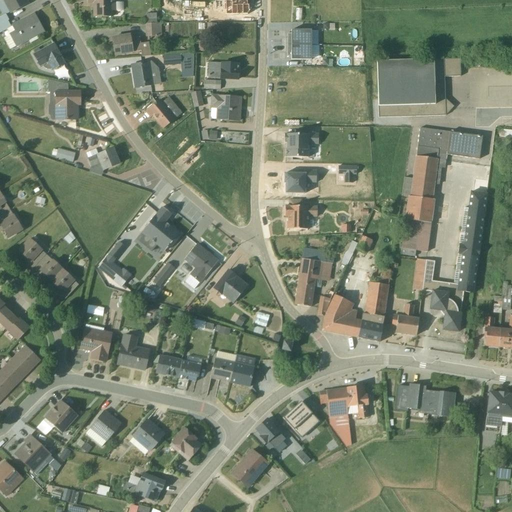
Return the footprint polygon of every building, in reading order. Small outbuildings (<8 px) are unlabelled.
[(9,14),(27,4),(24,0),(0,0),(0,13),(2,17),(0,17),(0,25),(8,21),(5,15),(8,13),(9,14)] [(112,12),(122,12),(122,3),(115,3),(115,0),(83,0),(83,4),(92,4),(93,18),(96,18),(97,19),(112,18),(112,12)] [(145,25),(155,25),(155,15),(145,15),(145,25)] [(9,36),(3,39),(9,50),(14,47),(15,49),(28,42),(29,44),(38,40),(36,36),(42,33),(38,25),(36,26),(34,23),(35,22),(31,16),(11,27),(6,30),(9,36)] [(0,32),(10,28),(7,22),(0,25),(0,32)] [(215,25),(206,24),(206,36),(215,37),(215,25)] [(160,25),(144,25),(144,38),(161,38),(160,25)] [(310,46),(310,31),(290,31),(290,34),(286,34),(286,46),(310,46)] [(141,58),(150,57),(147,44),(139,45),(138,39),(133,39),(132,36),(112,39),(114,56),(140,52),(141,58)] [(53,45),(32,57),(39,69),(42,68),(44,69),(46,71),(48,71),(50,70),(51,72),(56,69),(57,71),(60,69),(59,67),(63,65),(58,57),(59,56),(53,45)] [(290,61),(310,61),(310,46),(286,46),(286,57),(290,58),(290,61)] [(181,72),(192,71),(192,55),(160,57),(161,67),(180,66),(181,72)] [(459,59),(376,62),(378,118),(445,116),(448,112),(448,111),(450,109),(451,107),(448,104),(444,100),(444,78),(460,77),(459,59)] [(131,66),(134,88),(153,86),(153,87),(159,86),(157,70),(150,63),(131,66)] [(237,65),(208,64),(207,79),(237,80),(237,71),(237,65)] [(49,117),(49,120),(51,121),(76,121),(76,110),(77,106),(79,106),(79,93),(67,93),(67,85),(47,81),(47,93),(49,94),(49,105),(48,106),(47,116),(49,117)] [(219,90),(220,82),(203,81),(203,90),(219,90)] [(202,107),(199,92),(190,94),(193,109),(202,107)] [(211,120),(238,122),(240,100),(240,99),(217,97),(217,96),(210,95),(209,109),(210,110),(209,118),(211,120)] [(159,101),(144,113),(149,119),(151,117),(162,130),(174,120),(159,101)] [(407,197),(432,200),(434,185),(438,186),(440,169),(444,169),(445,162),(445,159),(446,156),(449,133),(419,129),(415,157),(414,157),(412,179),(404,178),(401,195),(401,196),(407,197)] [(511,139),(511,132),(500,131),(500,138),(511,139)] [(216,133),(208,132),(208,141),(215,141),(216,133)] [(449,133),(446,156),(470,159),(478,160),(481,137),(449,133)] [(317,135),(283,135),(284,143),(285,143),(285,158),(287,158),(287,161),(301,161),(301,158),(307,158),(307,145),(317,145),(317,135)] [(52,150),(51,156),(55,157),(55,159),(72,164),(74,154),(57,150),(57,151),(52,150)] [(90,168),(88,173),(89,173),(100,177),(101,172),(118,165),(112,150),(97,156),(95,150),(85,154),(87,159),(86,159),(90,168)] [(304,183),(315,183),(315,172),(292,171),(292,174),(283,174),(283,184),(284,184),(284,194),(304,195),(304,183)] [(431,282),(429,293),(427,311),(440,313),(443,318),(441,331),(457,333),(460,314),(459,314),(462,293),(473,295),(487,194),(483,194),(469,192),(467,209),(463,209),(453,285),(431,282)] [(5,204),(0,194),(0,216),(9,211),(5,204)] [(432,200),(407,197),(400,255),(414,257),(415,252),(426,253),(428,238),(434,201),(432,200)] [(284,207),(283,217),(287,217),(287,230),(307,230),(307,218),(316,218),(316,208),(284,207)] [(164,224),(170,216),(161,208),(140,234),(146,239),(141,245),(150,253),(155,247),(163,253),(178,235),(164,224)] [(7,239),(21,230),(16,222),(16,221),(12,215),(12,216),(9,211),(0,216),(0,232),(2,231),(7,239)] [(341,225),(340,234),(350,234),(350,226),(341,225)] [(361,236),(355,249),(366,254),(372,241),(361,236)] [(42,251),(29,240),(18,252),(25,258),(23,260),(27,265),(32,270),(45,256),(41,252),(42,251)] [(343,255),(340,265),(346,268),(356,245),(351,242),(346,252),(343,255)] [(107,256),(115,262),(126,249),(118,243),(107,256)] [(216,262),(196,246),(183,262),(193,270),(188,276),(198,284),(216,262)] [(302,249),(294,305),(310,308),(313,288),(320,289),(321,281),(328,282),(333,258),(326,257),(326,253),(302,249)] [(50,282),(61,270),(52,261),(51,261),(45,256),(32,270),(37,275),(40,272),(37,275),(42,279),(44,276),(50,282)] [(429,293),(431,282),(434,262),(425,261),(425,263),(424,270),(421,291),(429,293)] [(173,269),(165,263),(150,282),(158,289),(173,269)] [(74,282),(61,270),(50,282),(57,288),(55,290),(59,295),(64,300),(77,286),(73,282),(74,282)] [(228,271),(212,290),(220,297),(222,295),(232,304),(245,287),(234,278),(234,277),(228,271)] [(502,298),(500,311),(509,311),(510,298),(510,297),(511,296),(511,290),(509,291),(509,287),(507,286),(507,283),(503,282),(502,298)] [(325,312),(321,331),(378,343),(381,328),(387,287),(368,284),(363,315),(361,315),(360,321),(354,320),(356,312),(352,311),(350,311),(353,305),(334,296),(325,312)] [(319,298),(317,316),(322,317),(333,294),(328,291),(324,299),(319,298)] [(500,311),(502,298),(493,297),(492,314),(500,314),(500,311)] [(155,307),(146,304),(144,311),(153,314),(155,307)] [(393,315),(391,327),(395,327),(394,333),(415,337),(417,319),(412,318),(413,306),(403,305),(402,317),(398,317),(398,316),(393,315)] [(0,309),(0,326),(1,327),(11,316),(7,313),(8,311),(3,307),(0,309)] [(268,317),(257,313),(253,325),(265,328),(268,317)] [(28,330),(12,315),(1,327),(16,342),(28,330)] [(499,330),(497,348),(511,349),(511,341),(511,340),(511,315),(509,315),(507,330),(499,330)] [(245,320),(239,316),(234,325),(240,328),(245,320)] [(497,348),(499,330),(493,329),(494,319),(484,318),(483,328),(484,329),(483,338),(485,338),(484,347),(497,348)] [(192,320),(190,328),(203,331),(204,331),(211,332),(212,326),(204,324),(204,323),(192,320)] [(103,331),(85,326),(80,350),(88,352),(89,349),(92,350),(90,360),(104,363),(110,334),(103,333),(103,331)] [(229,330),(215,327),(214,332),(218,333),(218,335),(227,337),(229,330)] [(252,333),(261,336),(262,330),(254,327),(252,333)] [(277,343),(280,337),(268,333),(266,339),(277,343)] [(137,339),(123,336),(116,365),(143,371),(148,351),(135,348),(137,339)] [(293,344),(283,342),(281,352),(291,354),(293,344)] [(39,361),(24,347),(11,361),(25,375),(30,369),(31,370),(39,361)] [(214,360),(209,379),(229,384),(235,357),(217,353),(215,360),(214,360)] [(158,357),(153,356),(151,364),(157,365),(155,374),(177,379),(180,362),(180,361),(158,356),(158,357)] [(256,369),(253,368),(252,368),(254,360),(235,356),(233,364),(229,384),(251,389),(256,369)] [(180,362),(177,379),(194,383),(195,379),(197,378),(200,366),(199,366),(200,360),(186,357),(185,363),(180,362)] [(11,361),(0,372),(0,377),(12,388),(25,375),(11,361)] [(0,400),(12,388),(0,377),(0,400)] [(408,388),(397,387),(394,411),(406,413),(407,410),(418,411),(418,414),(421,415),(425,391),(425,387),(408,385),(408,388)] [(363,396),(362,387),(358,387),(346,389),(318,393),(320,408),(327,408),(329,425),(345,448),(350,446),(347,417),(346,415),(357,414),(357,419),(368,418),(365,396),(363,396)] [(425,391),(421,415),(435,416),(435,417),(451,419),(454,395),(453,395),(425,391)] [(501,395),(488,393),(484,426),(484,432),(495,433),(496,428),(499,428),(500,423),(511,424),(511,396),(502,395),(501,395)] [(76,416),(59,402),(44,419),(61,434),(76,416)] [(288,412),(282,419),(300,439),(318,422),(302,404),(300,402),(288,412)] [(477,410),(470,409),(468,425),(475,426),(477,410)] [(85,435),(100,448),(105,443),(120,425),(103,412),(88,429),(89,430),(85,435)] [(266,419),(255,430),(260,436),(259,437),(265,444),(267,442),(273,449),(284,440),(277,433),(278,432),(266,419)] [(131,439),(128,443),(143,456),(147,452),(148,453),(163,436),(146,421),(131,439)] [(40,425),(36,429),(45,436),(48,433),(40,425)] [(195,440),(183,429),(169,446),(187,461),(199,447),(194,442),(195,440)] [(40,448),(29,437),(23,442),(25,444),(14,456),(36,476),(46,465),(44,463),(50,457),(44,452),(47,449),(49,450),(54,443),(48,440),(46,438),(43,443),(44,444),(40,448)] [(85,444),(80,450),(86,455),(91,449),(85,444)] [(64,449),(57,458),(63,462),(70,453),(64,449)] [(301,450),(296,454),(304,464),(309,460),(301,450)] [(230,475),(247,489),(268,465),(251,451),(230,475)] [(49,458),(44,463),(55,473),(60,468),(49,458)] [(22,481),(3,463),(0,466),(0,492),(5,497),(22,481)] [(497,469),(497,478),(510,479),(510,469),(497,469)] [(125,483),(122,490),(154,503),(159,491),(160,491),(163,483),(141,474),(139,480),(130,476),(127,484),(125,483)] [(108,489),(98,486),(96,495),(110,499),(111,495),(107,493),(108,489)] [(55,487),(52,497),(67,502),(70,492),(55,487)]
